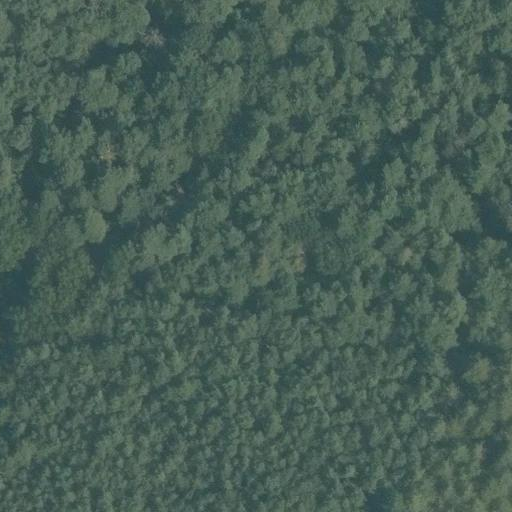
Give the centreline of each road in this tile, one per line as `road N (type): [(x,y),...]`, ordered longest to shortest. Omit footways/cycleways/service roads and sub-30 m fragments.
road 1 (track): [(93,277),(139,296),(371,352),(511,369)]
road 2 (track): [(361,0),(93,277)]
road 3 (track): [(93,277),(0,376)]
